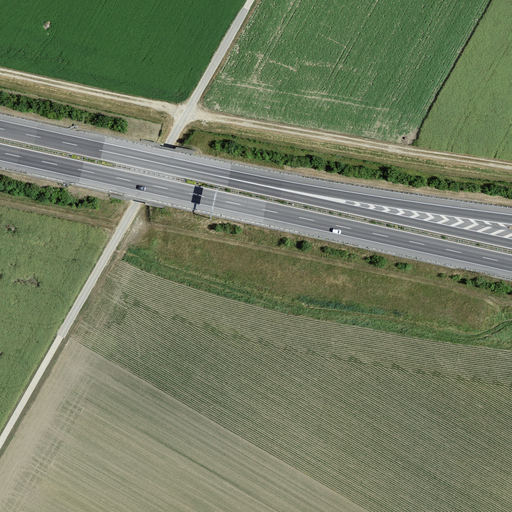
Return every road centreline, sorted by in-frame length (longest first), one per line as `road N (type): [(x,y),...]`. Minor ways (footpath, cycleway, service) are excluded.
road 1 (motorway): [(0,152),(511,263)]
road 2 (track): [(0,71),(511,165)]
road 3 (track): [(250,0),(0,442)]
road 4 (motorway): [(276,188),(0,128)]
road 5 (motorway): [(511,244),(276,188)]
road 6 (motorway): [(511,219),(276,188)]
